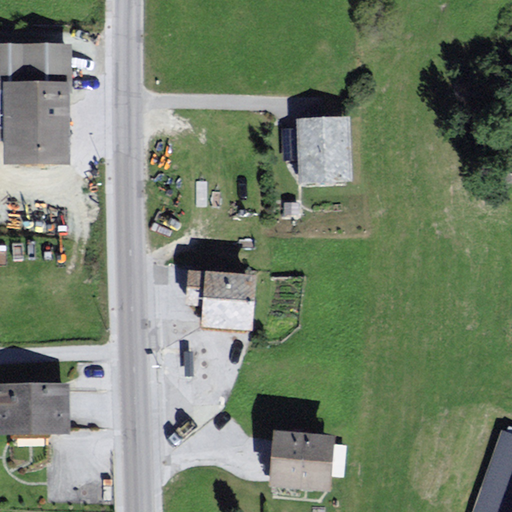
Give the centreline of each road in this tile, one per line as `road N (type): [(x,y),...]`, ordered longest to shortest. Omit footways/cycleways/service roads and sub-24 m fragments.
road 1 (secondary): [(126,0),(139,511)]
road 2 (unknown): [(137,465),(261,462)]
